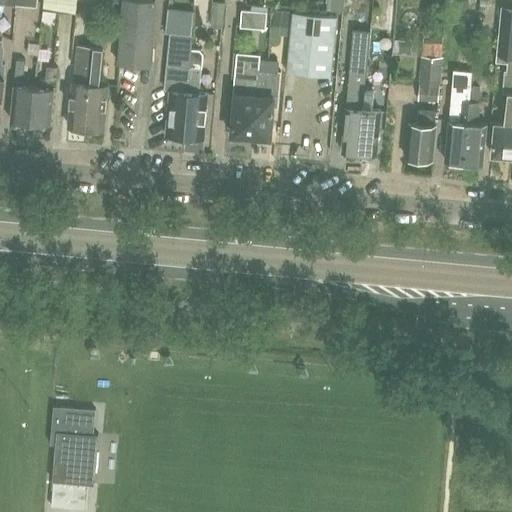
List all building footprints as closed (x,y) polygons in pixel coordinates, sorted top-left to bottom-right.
[(44,0),(43,9),(76,12),(76,0),(44,0)] [(123,0),(118,62),(152,65),(153,55),(157,0),(123,0)] [(319,0),(320,9),(337,9),(337,0),(319,0)] [(275,8),(274,23),(290,24),(291,9),(275,8)] [(511,154),(511,8),(500,8),(496,53),(506,54),(503,89),(508,90),(505,122),(495,121),(492,153),(493,153),(495,156),(502,157),(505,154),(511,154)] [(242,24),(266,27),(267,11),(243,9),(242,24)] [(293,11),(287,71),(331,75),(336,15),(293,11)] [(353,27),(342,150),(359,152),(365,89),(370,29),(353,27)] [(167,133),(187,135),(193,65),(191,65),(191,57),(192,48),(193,34),(172,32),(169,63),(167,87),(171,88),(169,105),(167,133)] [(87,125),(93,56),(94,45),(78,44),(73,80),(69,124),(87,125)] [(100,82),(102,61),(103,46),(94,45),(93,56),(87,125),(106,127),(109,83),(100,82)] [(191,65),(193,65),(187,135),(205,136),(208,107),(209,91),(200,90),(203,66),(204,53),(200,49),(192,48),(191,57),(191,65)] [(439,100),(443,58),(421,56),(420,83),(418,98),(439,100)] [(236,91),(232,131),(253,133),(259,68),(260,58),(248,57),(246,78),(235,77),(234,91),(236,91)] [(25,76),(26,62),(26,59),(18,58),(12,118),(32,120),(35,85),(29,84),(30,76),(25,76)] [(41,85),(35,85),(32,120),(52,121),(55,87),(57,87),(59,66),(48,65),(47,78),(42,77),(41,85)] [(282,70),(259,68),(253,133),(271,135),(275,94),(280,95),(282,70)] [(458,120),(448,119),(444,159),(466,161),(470,100),(472,75),(462,74),(458,120)] [(365,89),(359,152),(377,154),(381,110),(372,109),(374,89),(365,89)] [(479,101),(470,100),(466,161),(483,163),(487,123),(477,122),(479,101)] [(432,158),(435,132),(436,124),(434,124),(435,110),(418,108),(417,122),(408,121),(405,155),(432,158)] [(94,433),(96,408),(54,405),(51,443),(56,443),(53,480),(54,480),(52,504),(87,507),(89,483),(94,483),(99,433),(94,433)]
